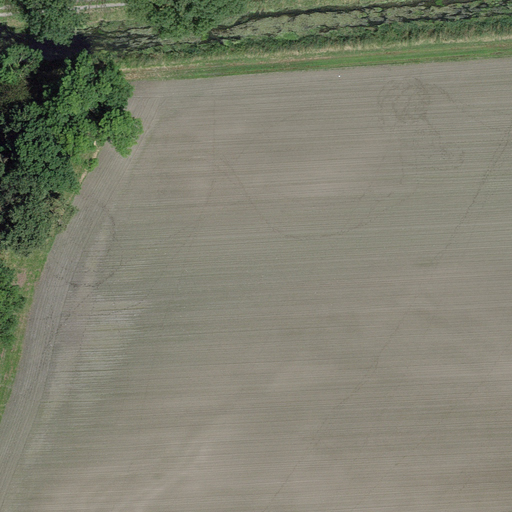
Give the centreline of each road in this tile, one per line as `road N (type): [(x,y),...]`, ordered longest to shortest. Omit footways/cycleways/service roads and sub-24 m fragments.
road 1 (track): [(511,46),(0,88)]
road 2 (track): [(129,0),(0,10)]
